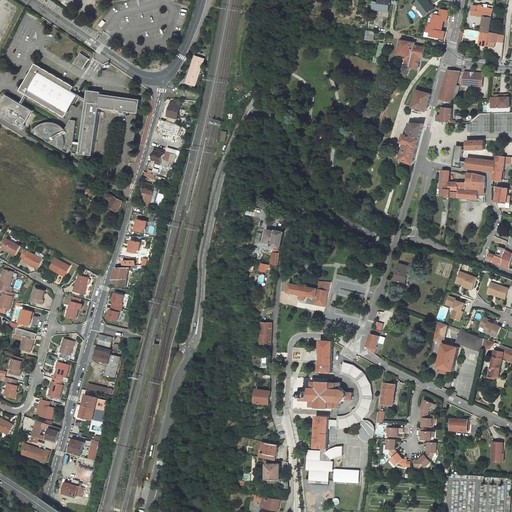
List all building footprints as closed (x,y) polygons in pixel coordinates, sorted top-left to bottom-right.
[(382,0),(382,3),(375,2),(374,10),(389,12),(390,4),(388,4),(388,0),(382,0)] [(428,0),(420,0),(415,4),(420,10),(422,9),(426,15),(435,8),(428,0)] [(484,6),(480,5),(480,7),(474,6),(473,16),(485,18),(485,17),(486,8),(484,7),(484,6)] [(494,9),(486,8),(485,17),(492,18),(493,17),(494,11),(494,9)] [(449,22),(451,11),(441,9),(440,15),(434,14),(432,24),(428,23),(426,37),(445,40),(447,31),(444,31),(445,22),(449,22)] [(491,33),(493,18),(492,18),(485,17),(485,18),(483,32),(491,33)] [(384,19),(377,19),(376,27),(383,28),(384,19)] [(368,31),(367,39),(375,40),(376,32),(368,31)] [(491,33),(483,32),(481,45),(488,47),(489,42),(496,43),(497,42),(498,34),(491,33)] [(505,35),(498,34),(497,42),(504,42),(505,35)] [(416,45),(416,43),(402,40),(399,54),(408,57),(413,58),(415,45),(416,45)] [(424,58),(426,47),(416,45),(415,45),(413,58),(411,67),(412,67),(419,69),(421,58),(424,58)] [(90,59),(81,53),(74,63),(83,69),(90,59)] [(186,83),(195,86),(205,59),(196,56),(186,83)] [(405,64),(402,72),(409,75),(412,67),(411,67),(413,58),(408,57),(406,64),(405,64)] [(148,63),(149,66),(166,62),(165,58),(148,63)] [(82,90),(36,64),(21,90),(27,94),(29,95),(66,117),(78,96),(79,94),(82,90)] [(449,69),(440,99),(453,102),(461,71),(449,69)] [(470,72),(464,71),(463,84),(482,86),(483,73),(474,72),(474,73),(470,73),(470,72)] [(102,92),(89,90),(88,99),(87,101),(82,143),(81,145),(80,154),(94,155),(100,108),(121,111),(121,113),(126,114),(126,111),(139,113),(141,100),(102,94),(102,92)] [(427,111),(432,94),(418,90),(414,107),(416,108),(415,112),(421,114),(422,111),(421,111),(422,109),(427,111)] [(511,107),(510,97),(509,97),(509,94),(503,94),(503,97),(500,97),(500,94),(494,94),(494,97),(492,97),(492,107),(511,107)] [(17,124),(25,128),(35,111),(24,105),(22,103),(7,95),(0,106),(0,114),(17,125),(17,124)] [(176,104),(172,103),(169,116),(178,118),(181,105),(176,104)] [(453,108),(443,107),(442,115),(437,114),(436,120),(442,121),(452,122),(453,108)] [(38,127),(35,130),(39,132),(38,135),(69,152),(71,148),(74,149),(74,144),(75,142),(78,121),(72,120),(66,129),(65,128),(63,126),(59,124),(55,123),(51,123),(47,123),(45,124),(42,125),(40,126),(38,127)] [(413,164),(418,147),(424,124),(411,123),(408,130),(410,131),(409,135),(405,134),(403,142),(406,143),(403,149),(400,159),(400,161),(401,163),(403,163),(405,163),(406,161),(413,164)] [(478,131),(478,123),(468,123),(467,131),(478,131)] [(164,139),(170,140),(172,133),(166,131),(164,139)] [(172,133),(170,140),(176,142),(178,135),(172,133)] [(467,140),(467,149),(485,149),(485,140),(467,140)] [(493,171),(493,164),(467,161),(462,160),(464,146),(457,146),(454,166),(461,167),(461,166),(467,166),(466,168),(493,171)] [(165,153),(155,150),(153,159),(157,161),(156,163),(161,165),(165,153)] [(494,179),(502,181),(505,163),(506,157),(498,155),(496,164),(495,171),(494,179)] [(447,206),(447,210),(449,210),(451,196),(452,192),(452,189),(449,189),(450,182),(451,170),(443,170),(441,195),(447,195),(447,197),(446,206),(447,206)] [(468,178),(468,182),(461,182),(450,182),(449,189),(452,189),(460,190),(460,189),(468,190),(468,185),(473,185),(475,173),(469,173),(468,178)] [(479,193),(479,187),(486,187),(486,176),(475,173),(473,185),(468,185),(468,190),(460,189),(460,190),(459,192),(459,197),(479,199),(479,195),(479,193)] [(155,186),(146,183),(143,192),(147,194),(147,196),(144,204),(149,205),(152,197),(155,186)] [(510,188),(498,186),(496,201),(498,201),(498,206),(504,207),(505,202),(511,203),(511,196),(509,195),(510,188)] [(94,198),(96,194),(88,189),(87,194),(94,198)] [(123,201),(109,193),(106,198),(109,200),(111,201),(108,206),(118,211),(123,201)] [(143,232),(144,228),(148,228),(149,219),(137,218),(135,231),(143,232)] [(285,232),(277,230),(277,231),(268,229),(264,242),(270,243),(270,245),(281,248),(282,240),(283,238),(285,232)] [(8,250),(16,255),(21,246),(8,239),(3,247),(8,249),(8,250)] [(138,249),(141,250),(143,241),(131,239),(128,252),(137,253),(138,249)] [(487,260),(501,265),(505,254),(506,249),(500,247),(497,256),(489,253),(487,260)] [(38,268),(43,259),(25,249),(21,256),(26,259),(24,261),(38,268)] [(510,269),(511,261),(511,252),(507,250),(506,249),(505,254),(501,265),(501,266),(510,269)] [(281,254),(272,253),(271,263),(274,264),(274,266),(279,267),(281,254)] [(71,266),(56,258),(51,268),(55,270),(54,271),(65,276),(71,266)] [(262,270),(266,271),(267,267),(269,267),(270,265),(262,263),(261,267),(263,268),(262,270)] [(406,283),(411,266),(400,263),(395,280),(406,283)] [(128,278),(131,267),(116,267),(111,286),(126,288),(128,278)] [(13,277),(14,272),(4,269),(0,282),(1,283),(0,287),(0,288),(4,290),(13,292),(14,287),(10,286),(13,277)] [(458,279),(465,282),(464,284),(464,286),(473,289),(478,277),(461,271),(458,279)] [(357,284),(358,278),(338,274),(337,279),(357,284)] [(89,278),(79,275),(76,287),(75,287),(73,291),(85,294),(89,278)] [(320,289),(319,289),(329,291),(331,282),(320,281),(320,289)] [(492,282),(489,291),(498,294),(497,295),(506,298),(510,288),(492,282)] [(301,285),(291,283),(289,292),(300,294),(300,299),(305,300),(306,295),(317,297),(319,288),(308,286),(308,285),(302,283),(301,285)] [(46,291),(37,288),(35,293),(34,298),(35,298),(34,302),(43,304),(44,300),(43,300),(46,291)] [(317,297),(315,304),(326,306),(329,291),(319,289),(320,289),(319,288),(317,297)] [(341,289),(340,294),(360,299),(361,293),(341,289)] [(4,290),(0,305),(0,307),(10,310),(13,297),(11,296),(13,292),(4,290)] [(115,291),(109,318),(119,321),(126,294),(115,291)] [(458,299),(450,296),(447,304),(455,307),(456,308),(453,317),(461,320),(465,311),(463,310),(466,303),(458,300),(458,299)] [(73,301),(72,301),(68,316),(77,319),(80,308),(81,304),(73,301)] [(34,312),(24,309),(20,323),(30,326),(34,312)] [(491,320),(484,317),(480,326),(486,329),(485,331),(497,336),(501,326),(494,323),(490,321),(491,320)] [(435,340),(445,342),(449,325),(439,321),(435,340)] [(263,328),(262,344),(272,345),(273,330),(273,323),(263,322),(263,328)] [(18,328),(16,334),(25,336),(23,340),(21,349),(31,352),(35,339),(36,339),(37,334),(18,328)] [(377,335),(378,330),(373,329),(370,340),(379,342),(381,336),(380,336),(377,335)] [(485,338),(462,330),(458,342),(482,351),(483,348),(485,338)] [(114,338),(102,334),(99,344),(111,348),(114,338)] [(75,341),(65,338),(61,352),(71,355),(75,341)] [(321,340),(319,371),(332,372),(334,341),(321,340)] [(377,349),(379,342),(370,340),(368,346),(377,349)] [(460,347),(444,343),(439,367),(455,371),(460,347)] [(500,376),(503,359),(508,361),(508,360),(511,361),(511,348),(501,344),(499,351),(495,350),(492,368),(491,368),(490,377),(496,378),(496,379),(498,379),(500,378),(500,376)] [(113,350),(98,346),(94,359),(109,363),(111,354),(113,350)] [(367,351),(375,356),(377,349),(368,346),(367,351)] [(109,363),(106,374),(115,377),(121,357),(111,354),(109,363)] [(23,361),(14,359),(10,373),(20,375),(23,367),(21,367),(23,361)] [(69,365),(59,362),(56,375),(55,374),(54,378),(62,380),(63,377),(65,377),(69,365)] [(359,404),(358,405),(357,407),(355,409),(352,411),(351,412),(348,414),(346,414),(343,415),(340,415),(338,415),(338,419),(330,419),(329,428),(331,428),(332,422),(338,422),(337,426),(340,426),(340,428),(342,428),(347,427),(352,426),(357,423),(360,421),(361,421),(363,419),(364,418),(366,415),(369,411),(371,406),(372,401),(373,396),(373,394),(373,389),(371,384),(369,379),(367,375),(363,371),(359,368),(355,365),(353,364),(348,362),(343,362),(343,364),(341,364),(340,374),(344,374),(347,375),(350,376),(352,377),(353,378),(355,380),(357,383),(359,386),(360,389),(361,391),(361,392),(361,396),(360,401),(359,404)] [(439,367),(438,372),(454,375),(455,371),(439,367)] [(9,383),(5,396),(15,398),(19,385),(16,385),(18,380),(8,377),(6,382),(9,383)] [(54,382),(50,396),(59,398),(63,385),(61,384),(62,380),(54,378),(53,382),(54,382)] [(342,382),(312,380),(312,387),(303,386),(303,400),(311,400),(311,407),(340,408),(340,402),(342,401),(344,401),(345,400),(346,399),(353,400),(353,392),(348,392),(347,391),(346,390),(343,389),(342,388),(342,382)] [(379,405),(382,405),(383,404),(394,405),(397,384),(395,384),(396,381),(390,380),(390,383),(383,382),(379,405)] [(112,390),(89,384),(88,389),(111,394),(112,390)] [(256,402),(270,404),(271,391),(258,389),(256,402)] [(86,394),(81,416),(105,422),(110,402),(99,399),(99,398),(86,394)] [(429,410),(431,407),(433,408),(435,403),(425,398),(421,408),(420,414),(428,415),(429,415),(429,410)] [(37,415),(52,419),(55,408),(50,406),(51,402),(42,399),(40,404),(44,405),(42,410),(39,409),(37,415)] [(379,411),(377,421),(384,421),(385,412),(382,411),(379,411)] [(423,426),(432,427),(432,424),(435,424),(436,418),(428,417),(428,415),(420,414),(420,421),(423,421),(423,426)] [(330,419),(330,416),(317,416),(315,448),(321,448),(327,448),(328,448),(329,428),(330,419)] [(0,429),(9,434),(14,425),(0,417),(0,429)] [(357,432),(358,435),(359,437),(361,439),(363,441),(365,441),(367,441),(370,441),(372,440),(375,438),(375,431),(375,430),(375,428),(374,425),(373,424),(371,422),(368,421),(366,420),(364,418),(363,419),(361,421),(360,421),(362,424),(361,424),(360,425),(358,427),(357,430),(357,432)] [(460,420),(451,420),(451,430),(468,431),(469,420),(460,419),(460,420)] [(48,437),(41,434),(39,438),(57,444),(62,428),(52,425),(51,428),(48,437)] [(389,436),(398,436),(399,432),(403,432),(403,428),(387,426),(386,432),(389,432),(389,436)] [(435,431),(427,430),(427,428),(420,428),(419,434),(422,435),(422,439),(431,440),(431,436),(434,436),(435,431)] [(85,443),(73,439),(70,452),(81,455),(85,443)] [(388,439),(387,449),(391,449),(390,455),(392,457),(398,452),(396,450),(396,439),(388,439)] [(88,459),(96,461),(100,442),(93,440),(88,459)] [(428,441),(428,451),(425,454),(430,460),(433,457),(433,452),(436,452),(437,442),(428,441)] [(503,453),(504,442),(494,441),(492,460),(501,461),(502,453),(503,453)] [(279,444),(268,442),(266,453),(261,452),(260,456),(276,459),(279,444)] [(22,454),(43,461),(43,460),(47,461),(50,451),(47,450),(46,451),(38,448),(37,449),(30,447),(25,445),(22,454)] [(321,451),(308,450),(307,471),(310,471),(310,481),(316,481),(322,482),(329,482),(329,472),(333,472),(333,470),(334,462),(331,461),(331,460),(343,455),(344,446),(338,446),(331,449),(328,452),(327,451),(327,448),(321,448),(321,451)] [(390,459),(397,467),(400,464),(402,467),(407,467),(408,459),(404,458),(398,452),(392,457),(390,459)] [(425,454),(418,459),(415,459),(414,467),(418,468),(421,465),(424,468),(431,461),(430,460),(425,454)] [(84,458),(82,466),(94,469),(97,461),(96,461),(88,459),(84,458)] [(267,479),(281,479),(281,463),(267,464),(267,479)] [(80,465),(77,477),(91,482),(94,469),(82,466),(80,465)] [(335,472),(334,482),(359,484),(360,470),(335,469),(335,470),(333,470),(333,472),(335,472)] [(315,493),(317,493),(317,494),(319,494),(321,493),(323,493),(324,492),(325,491),(326,490),(328,488),(328,485),(322,484),(322,482),(316,481),(316,484),(309,483),(309,486),(310,487),(311,490),(313,492),(315,493)] [(82,483),(80,482),(79,486),(66,482),(63,492),(68,494),(67,494),(76,497),(77,495),(82,496),(84,488),(81,487),(82,483)] [(255,500),(263,502),(262,506),(268,507),(268,508),(278,510),(280,500),(264,497),(264,495),(256,494),(255,500)]
